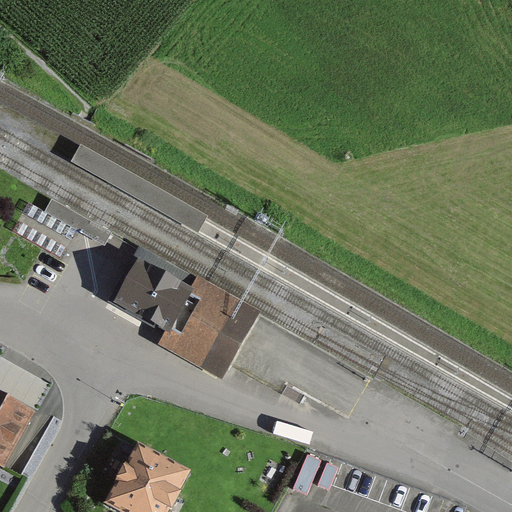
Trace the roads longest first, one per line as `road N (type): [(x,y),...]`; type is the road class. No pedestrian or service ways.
road 1 (unclassified): [(99,355),(430,477),(498,511)]
road 2 (residential): [(30,511),(74,434),(99,355)]
